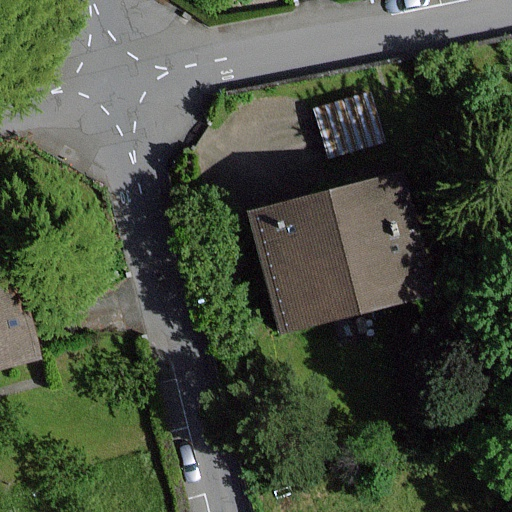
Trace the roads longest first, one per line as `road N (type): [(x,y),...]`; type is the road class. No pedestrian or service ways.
road 1 (residential): [(114,82),(223,511)]
road 2 (residential): [(114,82),(487,0)]
